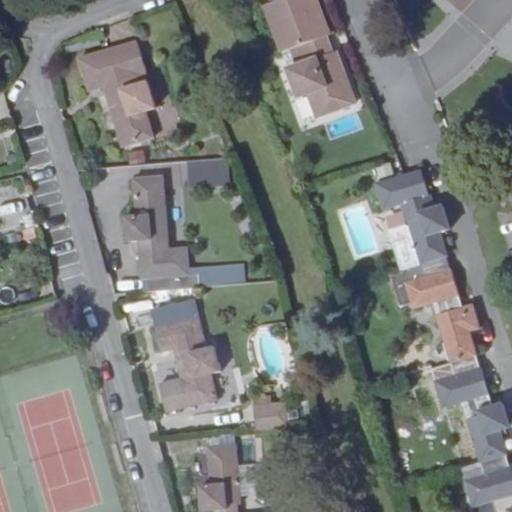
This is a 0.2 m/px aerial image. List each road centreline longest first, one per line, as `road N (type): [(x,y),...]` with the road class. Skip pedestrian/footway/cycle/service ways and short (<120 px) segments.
road 1 (residential): [(161,511),(28,35)]
road 2 (residential): [(511,383),(456,185)]
road 3 (residential): [(497,0),(406,103)]
